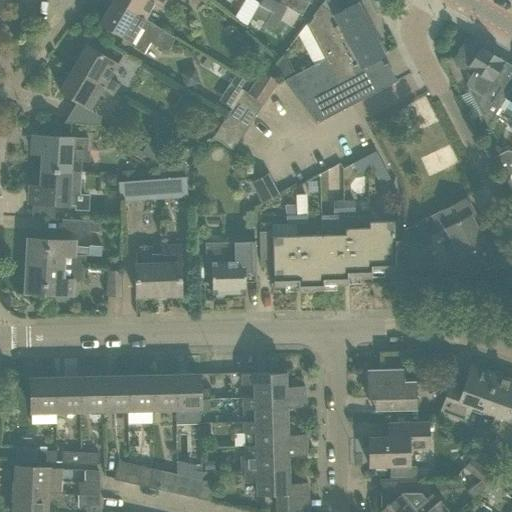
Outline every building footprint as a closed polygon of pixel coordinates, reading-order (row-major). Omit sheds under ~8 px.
[(164,0),(113,0),(113,1),(144,19),(144,18),(153,3),(160,7),(164,0)] [(260,0),(259,2),(252,14),(265,22),(277,2),(286,6),(300,14),(308,0),(260,0)] [(154,24),(144,18),(144,19),(113,1),(99,23),(130,42),(131,41),(135,44),(134,47),(144,53),(150,41),(167,51),(175,37),(154,25),(154,24)] [(357,101),(375,92),(361,65),(382,54),(382,53),(385,51),(382,45),(378,47),(365,21),(369,19),(360,2),(356,4),(356,3),(335,14),(321,3),(306,24),(324,59),(294,74),(292,71),(284,54),(270,63),(282,78),(283,79),(316,123),(357,101)] [(459,47),(458,50),(453,58),(455,65),(462,69),(467,67),(473,70),(465,84),(487,126),(494,115),(499,107),(504,97),(511,84),(511,65),(479,46),(480,41),(473,37),(466,38),(461,45),(459,47)] [(73,68),(114,93),(119,85),(108,79),(117,64),(104,55),(87,45),(73,68)] [(109,101),(114,93),(73,68),(59,91),(90,110),(99,95),(109,101)] [(262,71),(248,93),(263,103),(278,81),(262,71)] [(234,88),(240,92),(247,81),(236,74),(232,81),(234,88)] [(243,90),(235,102),(255,115),(263,103),(248,93),(243,90)] [(255,115),(235,102),(227,113),(248,126),(255,115)] [(101,123),(101,110),(66,110),(66,123),(101,123)] [(248,126),(227,113),(220,125),(240,138),(248,126)] [(240,138),(220,125),(212,137),(232,150),(240,138)] [(42,153),(41,169),(81,172),(82,161),(89,161),(90,150),(87,150),(88,138),(78,137),(33,135),(32,153),(42,153)] [(147,143),(141,152),(158,164),(164,155),(147,143)] [(493,157),(506,182),(507,180),(511,172),(511,171),(511,152),(507,150),(494,156),(493,157)] [(158,164),(159,179),(118,182),(119,202),(187,197),(184,151),(158,164)] [(375,152),(352,163),(356,173),(370,166),(379,184),(389,179),(375,152)] [(29,203),(49,204),(74,205),(75,194),(80,194),(81,172),(41,169),(40,185),(30,185),(29,203)] [(134,170),(120,171),(121,180),(134,179),(134,170)] [(106,173),(105,180),(110,185),(116,185),(117,174),(106,173)] [(267,173),(252,181),(263,202),(278,195),(267,173)] [(389,179),(379,184),(386,196),(395,191),(389,179)] [(297,215),(285,215),(285,223),(306,222),(306,214),(308,214),(307,195),(296,195),(297,215)] [(394,248),(400,248),(400,239),(394,240),(393,220),(368,221),(368,227),(354,227),(353,200),(343,200),(343,214),(344,227),(344,233),(297,235),(296,224),(282,224),(283,235),(272,235),(272,231),(259,232),(260,248),(272,247),(273,286),(300,285),(300,291),(323,290),(322,284),(344,283),(343,277),(371,277),(371,271),(395,270),(394,248)] [(343,200),(333,200),(333,214),(343,214),(343,200)] [(403,229),(403,245),(418,237),(420,240),(444,228),(452,243),(447,246),(457,265),(474,256),(472,251),(485,244),(475,224),(479,222),(471,208),(459,215),(453,203),(448,206),(430,215),(403,229)] [(87,235),(88,231),(99,232),(100,221),(88,221),(62,219),(61,233),(87,235)] [(27,238),(26,265),(62,267),(85,268),(85,255),(100,256),(101,246),(88,245),(88,247),(74,246),(74,241),(47,239),(27,238)] [(244,292),(244,281),(244,261),(256,260),(255,241),(205,243),(206,272),(211,272),(211,273),(212,293),(244,292)] [(180,294),(179,274),(179,246),(161,246),(162,253),(151,254),(151,263),(134,263),(135,296),(180,294)] [(71,294),(71,282),(84,282),(85,268),(26,265),(24,291),(71,294)] [(106,296),(122,296),(122,270),(107,269),(106,296)] [(470,405),(483,409),(495,375),(470,366),(463,385),(450,380),(443,399),(439,410),(465,419),(470,405)] [(403,380),(403,368),(366,369),(367,398),(380,398),(380,410),(416,409),(415,380),(403,380)] [(285,372),(244,373),(241,373),(241,384),(253,384),(253,397),(242,397),(242,398),(305,396),(304,386),(286,386),(285,372)] [(174,374),(150,375),(151,410),(175,409),(174,374)] [(199,399),(199,394),(199,390),(199,374),(174,374),(175,409),(176,409),(176,424),(200,423),(200,411),(200,409),(199,399)] [(126,375),(102,376),(103,411),(127,410),(126,375)] [(150,375),(126,375),(127,410),(127,423),(151,423),(151,410),(150,375)] [(511,436),(511,381),(495,375),(483,409),(495,413),(490,428),(511,436)] [(79,411),(78,376),(54,377),(55,412),(79,411)] [(103,411),(102,376),(78,376),(79,411),(103,411)] [(55,412),(54,377),(30,377),(30,412),(55,412)] [(209,390),(199,390),(199,394),(199,399),(209,399),(209,390)] [(305,396),(242,398),(242,408),(253,408),(254,421),(242,421),(242,422),(287,421),(286,407),(305,406),(305,396)] [(209,399),(199,399),(200,409),(200,411),(209,411),(209,399)] [(287,421),(242,422),(243,432),(254,432),(254,445),(243,445),(243,446),(306,444),(306,434),(287,434),(287,421)] [(405,465),(405,478),(416,478),(417,478),(416,466),(409,466),(409,450),(430,449),(429,421),(407,422),(387,422),(388,436),(368,436),(368,466),(389,466),(405,465)] [(208,423),(200,423),(200,434),(209,434),(208,423)] [(306,444),(243,446),(243,457),(241,457),(241,470),(244,470),(288,469),(288,455),(306,455),(306,444)] [(56,451),(37,450),(37,448),(16,447),(15,460),(37,461),(55,462),(56,451)] [(80,452),(61,451),(61,462),(79,463),(80,452)] [(98,464),(99,453),(80,452),(79,463),(98,464)] [(472,457),(465,468),(481,480),(468,491),(474,497),(496,478),(472,457)] [(118,461),(114,479),(124,481),(128,463),(118,461)] [(213,461),(204,461),(204,470),(214,470),(213,461)] [(15,466),(14,490),(61,492),(62,469),(48,468),(15,466)] [(142,466),(138,484),(148,486),(152,468),(142,466)] [(288,469),(244,470),(244,481),(255,480),(256,495),(276,494),(276,511),(277,511),(303,511),(302,493),(307,493),(307,482),(288,483),(288,469)] [(78,494),(99,494),(98,470),(85,470),(85,481),(78,482),(78,494)] [(166,471),(162,490),(173,492),(177,474),(166,471)] [(511,483),(511,482),(511,475),(507,471),(503,476),(500,473),(496,478),(506,487),(511,483)] [(201,479),(191,477),(187,495),(197,497),(201,479)] [(417,478),(389,478),(379,479),(380,510),(378,511),(449,511),(450,511),(449,511),(440,501),(440,500),(432,506),(421,492),(417,492),(417,478)] [(45,511),(47,492),(14,490),(12,511),(45,511)] [(99,511),(99,494),(78,494),(78,507),(85,507),(85,511),(99,511)]
